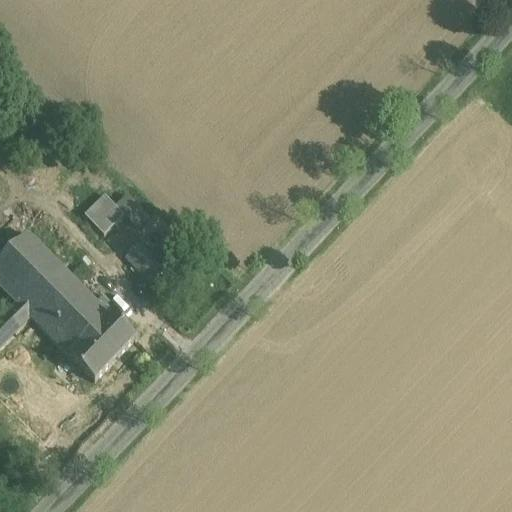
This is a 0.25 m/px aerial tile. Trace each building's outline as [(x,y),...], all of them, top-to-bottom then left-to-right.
[(124,218),(104,198),(84,218),(104,238),(124,218)] [(65,274),(28,236),(0,263),(0,288),(16,305),(30,320),(39,328),(79,287),(65,274)] [(162,269),(139,246),(126,260),(148,283),(162,269)] [(90,275),(77,262),(65,274),(78,287),(90,275)] [(109,317),(79,287),(39,328),(69,358),(68,359),(95,384),(136,341),(110,316),(109,317)] [(16,305),(0,321),(0,349),(30,320),(16,305)]
